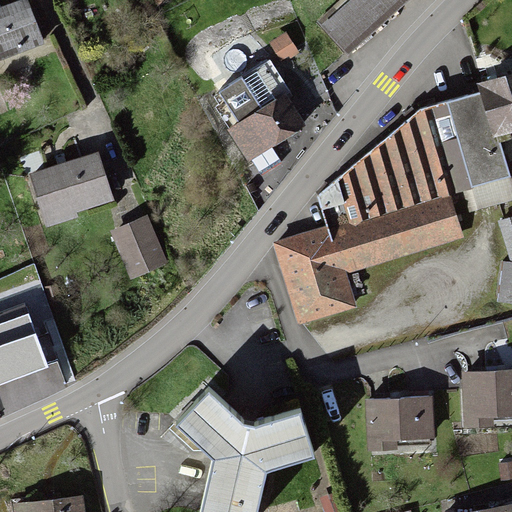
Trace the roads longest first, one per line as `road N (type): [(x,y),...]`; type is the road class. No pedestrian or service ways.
road 1 (residential): [(102,389),(170,341),(392,67),(460,0)]
road 2 (residential): [(128,511),(102,389)]
